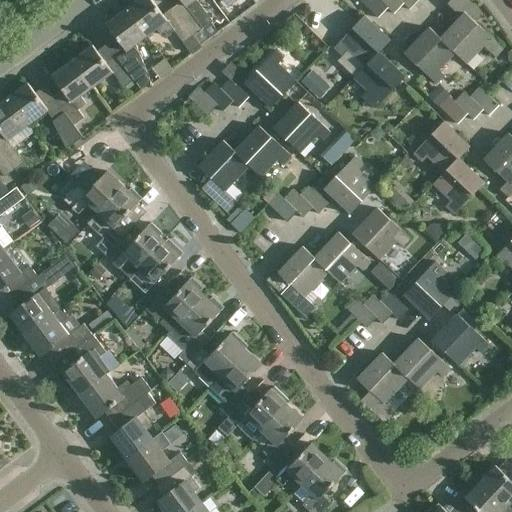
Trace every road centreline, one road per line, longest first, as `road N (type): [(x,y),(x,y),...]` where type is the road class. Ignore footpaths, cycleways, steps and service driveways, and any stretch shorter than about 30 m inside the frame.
road 1 (residential): [(280,0),(140,111),(141,145),(405,489)]
road 2 (residential): [(405,489),(511,416)]
